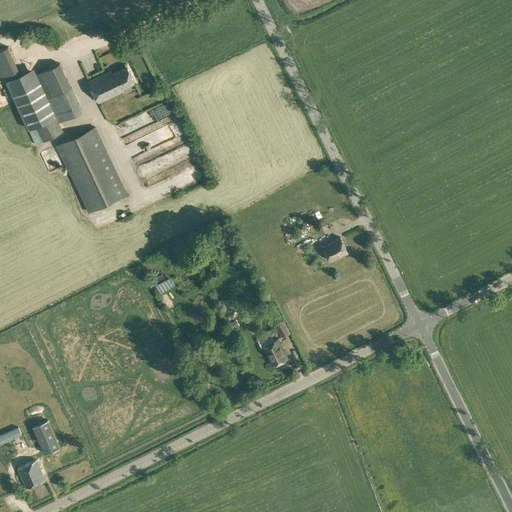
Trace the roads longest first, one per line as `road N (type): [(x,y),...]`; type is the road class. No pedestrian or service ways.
road 1 (tertiary): [(45,511),(419,324)]
road 2 (tertiary): [(419,324),(256,0)]
road 3 (tertiary): [(511,510),(419,324)]
